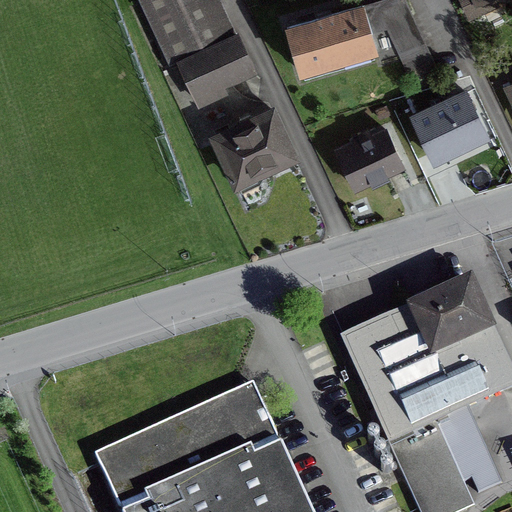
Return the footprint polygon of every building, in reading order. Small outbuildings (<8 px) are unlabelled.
[(215,44),(194,0),(137,0),(168,66),(178,62),(198,104),(216,96),(213,89),(252,71),(235,35),(215,44)] [(410,84),(435,72),(401,0),(391,0),(362,9),(361,6),(285,29),(298,73),(374,50),(369,36),(385,31),(410,84)] [(484,0),(459,0),(468,18),(482,12),(478,3),(484,0)] [(432,160),(484,135),(465,94),(412,119),(432,160)] [(235,184),(292,157),(271,112),(214,138),(235,184)] [(384,174),(401,166),(384,132),(365,141),(362,135),(350,141),(352,145),(336,152),(353,189),(369,181),(371,185),(386,178),(384,174)] [(469,288),(467,285),(466,285),(467,286),(412,311),(412,310),(409,312),(409,313),(345,342),(345,341),(343,342),(343,344),(345,343),(389,441),(388,442),(389,444),(390,443),(420,511),(455,511),(467,507),(430,424),(511,386),(511,382),(489,333),(490,332),(489,330),(488,331),(469,288)] [(336,427),(350,421),(337,391),(323,397),(336,427)] [(276,440),(263,411),(262,411),(257,400),(238,393),(226,398),(225,397),(93,457),(118,511),(119,510),(120,511),(309,511),(279,445),(277,446),(275,440),(276,440)] [(511,493),(511,451),(462,471),(476,507),(511,493)]
